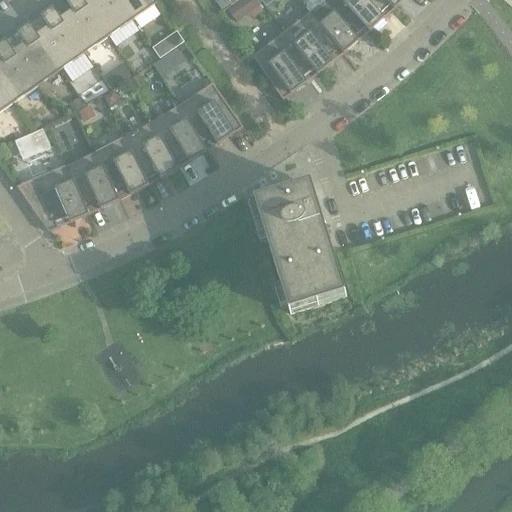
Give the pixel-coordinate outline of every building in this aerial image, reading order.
[(66,0),(73,10),(61,18),(61,19),(86,55),(109,38),(84,2),(85,2),(83,0),(66,0)] [(87,0),(85,2),(84,2),(109,38),(133,22),(117,0),(87,0)] [(117,0),(133,22),(158,5),(154,0),(117,0)] [(227,0),(215,0),(223,11),(231,5),(227,0)] [(341,0),(326,0),(311,13),(345,55),(371,33),(341,0)] [(385,0),(341,0),(371,33),(396,10),(385,0)] [(385,0),(396,10),(406,0),(385,0)] [(240,3),(228,11),(237,23),(248,14),(240,3)] [(49,27),(37,35),(62,71),(86,55),(61,19),(61,18),(54,8),(42,16),(49,27)] [(311,13),(286,33),(319,75),(345,55),(311,13)] [(25,43),(14,51),(13,52),(38,88),(62,71),(37,35),(30,24),(18,33),(25,43)] [(319,75),(286,33),(260,52),(252,57),(283,102),(291,96),(319,75)] [(0,57),(2,60),(0,60),(0,83),(15,104),(38,88),(13,52),(14,51),(6,41),(0,45),(0,57)] [(164,42),(153,50),(160,61),(171,53),(164,42)] [(163,60),(154,66),(163,80),(173,73),(163,60)] [(123,64),(113,71),(120,82),(130,75),(123,64)] [(0,83),(0,114),(15,104),(0,83)] [(205,90),(179,107),(207,154),(236,135),(244,129),(213,85),(205,90)] [(114,94),(104,99),(109,109),(116,106),(118,100),(114,94)] [(91,107),(79,113),(85,124),(96,118),(91,107)] [(179,107),(152,124),(179,170),(207,154),(179,107)] [(36,121),(30,125),(35,132),(43,127),(40,122),(36,121)] [(152,124),(124,139),(149,187),(179,170),(152,124)] [(31,137),(17,143),(23,157),(37,151),(39,156),(52,150),(44,132),(31,137)] [(124,139),(96,154),(119,203),(149,187),(124,139)] [(96,154),(67,167),(89,217),(119,203),(96,154)] [(89,217),(67,167),(36,181),(17,188),(49,234),(59,230),(89,217)] [(312,185),(256,203),(290,315),(291,315),(347,298),(347,297),(312,185)]
